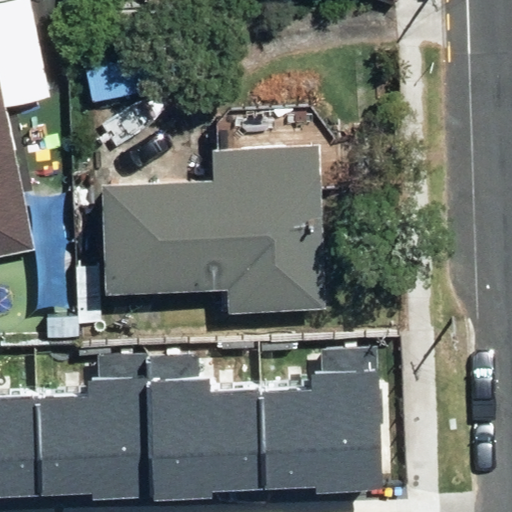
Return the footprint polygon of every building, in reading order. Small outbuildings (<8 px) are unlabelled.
[(42,0),(6,0),(0,1),(0,27),(12,95),(57,88),(42,0)] [(0,27),(0,246),(36,241),(12,95),(0,27)] [(334,135),(225,130),(223,172),(124,168),(120,276),(242,282),(242,297),(327,301),(334,135)] [(268,464),(381,463),(379,337),(314,338),(314,359),(304,359),(304,369),(267,370),(268,464)] [(52,474),(165,470),(160,340),(108,342),(109,361),(98,361),(98,371),(48,373),(52,474)] [(160,340),(165,470),(268,464),(267,370),(233,371),(233,360),(223,361),(222,341),(160,340)] [(0,476),(52,474),(48,373),(0,375),(0,476)]
